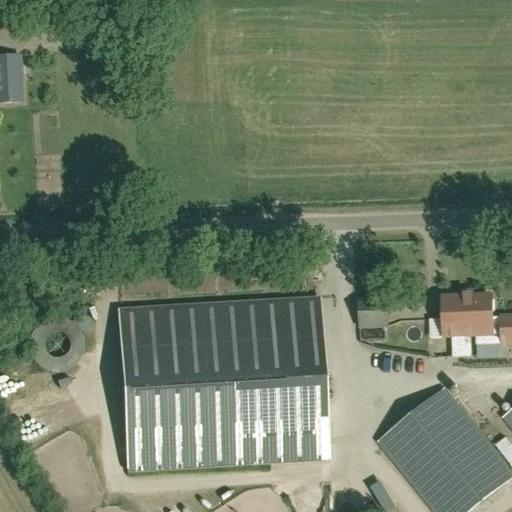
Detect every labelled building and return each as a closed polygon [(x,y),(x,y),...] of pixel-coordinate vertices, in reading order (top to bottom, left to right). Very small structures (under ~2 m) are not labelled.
[(52,5),(50,30),(85,34),(86,8),(52,5)] [(0,105),(23,104),(19,55),(0,56),(0,105)] [(500,318),(491,318),(490,297),(442,299),(443,337),(452,337),(454,358),(470,357),(469,336),(476,336),(476,346),(501,345),(501,348),(511,347),(511,315),(500,316),(500,318)] [(318,300),(115,313),(125,474),(328,461),(318,300)] [(359,329),(387,328),(386,300),(358,301),(359,329)] [(378,443),(432,511),(471,511),(511,479),(511,474),(444,390),(378,443)] [(511,412),(503,420),(511,431),(511,412)] [(389,511),(391,511),(400,508),(387,482),(377,487),(389,511)]
